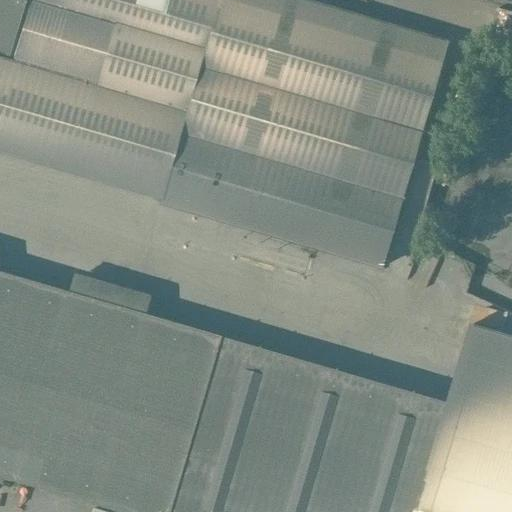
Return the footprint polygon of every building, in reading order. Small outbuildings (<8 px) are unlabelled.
[(0,0),(0,62),(5,64),(23,0),(0,0)] [(0,154),(158,201),(157,206),(379,269),(446,42),(300,0),(23,0),(5,64),(0,62),(0,154)] [(502,101),(493,98),(489,113),(498,116),(502,101)] [(0,477),(119,511),(413,511),(447,403),(147,316),(71,294),(0,273),(0,477)] [(153,298),(76,275),(71,294),(147,316),(153,298)] [(511,511),(511,338),(470,326),(461,356),(447,403),(413,511),(511,511)]
